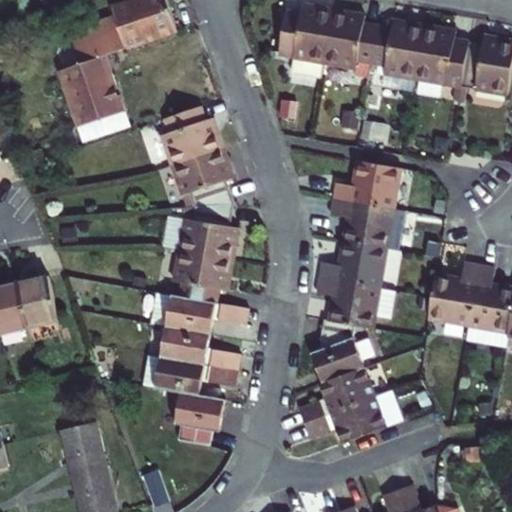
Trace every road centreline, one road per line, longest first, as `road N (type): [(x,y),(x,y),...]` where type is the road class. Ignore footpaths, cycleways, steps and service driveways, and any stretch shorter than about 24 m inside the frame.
road 1 (residential): [(211,0),(286,233),(280,333),(250,466)]
road 2 (residential): [(250,466),(334,475),(439,437)]
